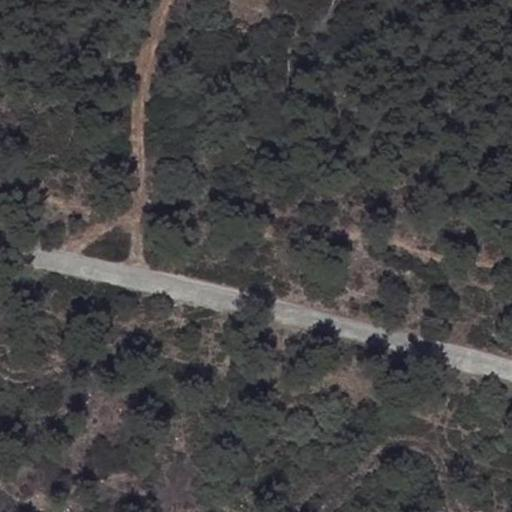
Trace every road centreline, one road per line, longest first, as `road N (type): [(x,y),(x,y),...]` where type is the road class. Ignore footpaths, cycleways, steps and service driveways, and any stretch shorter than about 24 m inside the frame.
road 1 (unclassified): [(0,246),(511,370)]
road 2 (track): [(0,181),(138,216),(356,227),(511,261)]
road 3 (track): [(139,279),(150,52),(169,0)]
